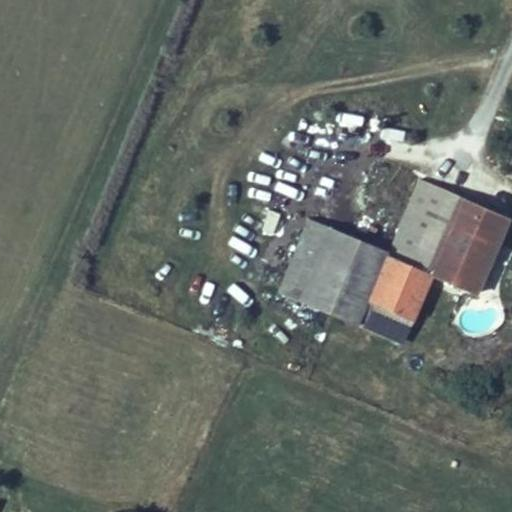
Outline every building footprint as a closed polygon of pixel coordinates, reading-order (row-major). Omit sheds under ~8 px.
[(423,179),(387,253),(426,270),(478,293),(511,217),(423,179)] [(272,289),(353,325),(369,292),(347,283),(364,245),(365,244),(303,217),(272,289)] [(387,253),(365,244),(364,245),(347,283),(369,292),(387,253)] [(387,253),(369,292),(408,308),(426,270),(387,253)] [(369,292),(353,325),(350,331),(390,348),(408,308),(369,292)]
